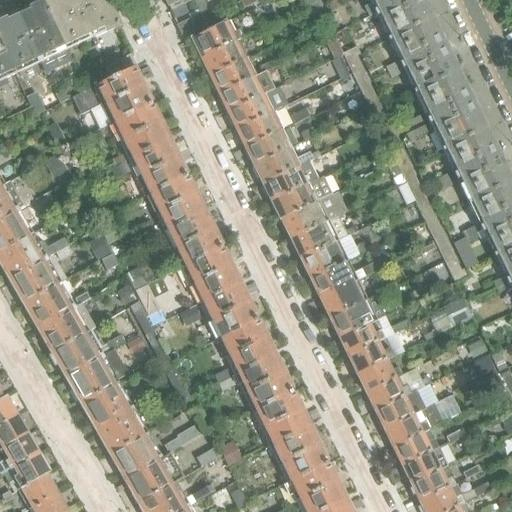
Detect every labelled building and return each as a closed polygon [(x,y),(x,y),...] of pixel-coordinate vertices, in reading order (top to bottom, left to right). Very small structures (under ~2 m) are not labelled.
[(120,27),(106,0),(59,0),(58,1),(57,0),(53,0),(44,4),(64,47),(104,28),(106,33),(120,27)] [(164,0),(175,21),(188,14),(185,8),(197,2),(195,0),(164,0)] [(301,0),(306,9),(308,9),(317,4),(316,3),(314,0),(301,0)] [(330,4),(327,0),(322,0),(316,3),(317,4),(319,9),(330,4)] [(433,20),(423,0),(367,0),(371,6),(365,9),(370,18),(363,21),(366,27),(376,22),(374,18),(376,17),(388,42),(433,20)] [(323,16),(338,9),(334,2),(330,4),(319,9),(322,16),(323,16)] [(64,47),(44,4),(32,10),(33,12),(24,17),(7,25),(6,22),(0,25),(0,43),(13,71),(64,47)] [(322,16),(319,9),(317,4),(308,9),(315,23),(325,18),(323,16),(322,16)] [(183,38),(205,27),(197,11),(189,16),(191,21),(178,27),(183,38)] [(459,72),(446,47),(433,20),(388,42),(401,68),(414,94),(459,72)] [(239,42),(244,39),(240,30),(234,33),(229,22),(190,42),(195,54),(199,52),(202,59),(212,53),(215,54),(239,42)] [(343,57),(334,40),(325,44),(334,62),(343,57)] [(248,60),(239,42),(215,54),(212,53),(202,59),(202,60),(199,61),(204,72),(207,70),(211,77),(221,72),(224,72),(248,60)] [(0,76),(13,71),(0,43),(0,76)] [(99,56),(94,46),(86,50),(91,60),(99,56)] [(356,58),(361,56),(359,52),(357,48),(343,55),(344,57),(345,59),(347,63),(356,58)] [(120,61),(117,53),(102,60),(106,68),(120,61)] [(135,69),(136,68),(130,57),(106,70),(111,80),(135,69)] [(359,65),(356,58),(347,63),(350,69),(359,65)] [(257,78),(248,60),(224,72),(221,72),(211,77),(211,78),(208,79),(213,90),(216,88),(219,94),(229,89),(232,89),(257,78)] [(273,70),(269,61),(258,67),(262,76),(273,70)] [(400,69),(397,63),(386,69),(389,74),(400,69)] [(60,86),(51,65),(43,69),(48,81),(51,89),(60,86)] [(363,71),(362,70),(359,65),(350,69),(352,75),(353,76),(363,71)] [(48,81),(43,69),(36,72),(41,83),(48,81)] [(150,98),(148,94),(146,92),(141,83),(142,80),(139,76),(137,74),(135,69),(111,80),(97,87),(72,99),(81,117),(105,104),(115,124),(152,106),(151,105),(151,104),(150,101),(150,98)] [(403,75),(400,69),(389,74),(391,80),(403,75)] [(366,78),(363,71),(353,76),(356,82),(366,78)] [(488,131),(474,101),(459,72),(414,94),(442,152),(487,131),(488,131)] [(265,95),(257,78),(232,89),(229,89),(219,94),(220,96),(217,97),(222,108),(225,106),(228,112),(238,107),(242,107),(265,95)] [(369,84),(366,78),(356,82),(359,89),(369,84)] [(372,91),(371,89),(369,84),(359,89),(362,94),(362,95),(372,91)] [(375,97),(372,91),(362,95),(366,102),(375,97)] [(274,114),(265,95),(242,107),(238,107),(228,112),(229,113),(225,115),(231,126),(234,124),(237,130),(248,124),(251,125),(274,114)] [(379,103),(375,97),(366,102),(369,108),(379,103)] [(382,110),(380,106),(379,103),(369,108),(370,111),(372,115),(382,110)] [(168,134),(166,130),(163,128),(159,119),(159,116),(157,112),(155,110),(153,108),(152,108),(152,107),(153,107),(152,106),(115,124),(132,160),(170,142),(168,137),(168,134)] [(311,118),(306,109),(290,117),(295,126),(311,118)] [(385,116),(382,110),(372,115),(375,121),(385,116)] [(283,132),(274,114),(251,125),(248,124),(237,130),(237,132),(234,133),(240,144),(243,142),(245,147),(256,143),(258,143),(283,132)] [(388,123),(385,116),(375,121),(378,128),(388,123)] [(423,123),(420,117),(408,123),(411,129),(423,123)] [(391,129),(389,125),(388,123),(378,128),(379,129),(382,134),(391,129)] [(410,142),(427,133),(424,127),(407,136),(410,142)] [(394,136),(391,129),(382,134),(385,141),(394,136)] [(511,183),(511,181),(500,157),(487,131),(442,152),(468,205),(511,183)] [(291,150),(288,142),(283,132),(258,143),(256,143),(245,147),(246,150),(243,151),(248,161),(251,160),(254,165),(264,160),(269,161),(291,150)] [(68,147),(61,134),(52,139),(58,152),(68,147)] [(388,147),(398,142),(394,136),(385,141),(388,147)] [(186,170),(183,166),(181,164),(177,155),(177,152),(175,148),(172,146),(170,142),(132,160),(150,196),(187,178),(187,176),(186,177),(186,176),(187,176),(185,173),(186,170)] [(401,149),(398,142),(388,147),(391,154),(401,149)] [(404,155),(401,149),(391,154),(394,160),(404,155)] [(300,168),(321,158),(318,153),(309,157),(308,155),(296,160),(291,150),(269,161),(264,160),(254,165),(255,168),(252,169),(257,179),(260,178),(262,182),(273,178),(276,178),(299,167),(300,168)] [(0,167),(13,159),(8,152),(0,157),(0,167)] [(128,162),(125,155),(112,161),(115,168),(128,162)] [(407,162),(407,161),(404,155),(394,160),(397,165),(397,167),(407,162)] [(345,168),(341,160),(328,167),(332,175),(345,168)] [(410,168),(410,167),(407,162),(397,167),(401,173),(410,168)] [(131,174),(126,164),(111,171),(116,181),(131,174)] [(400,175),(396,166),(388,170),(393,179),(400,175)] [(309,185),(300,168),(299,167),(276,178),(273,178),(262,182),(264,186),(261,187),(266,198),(269,196),(271,201),(282,196),(286,196),(309,185)] [(414,175),(410,168),(401,173),(404,180),(414,175)] [(75,180),(71,172),(59,179),(63,186),(75,180)] [(417,181),(416,180),(414,175),(404,180),(406,185),(407,186),(417,181)] [(439,186),(451,181),(448,175),(436,181),(439,186)] [(405,185),(401,176),(393,180),(397,189),(405,185)] [(203,206),(201,202),(199,200),(194,191),(194,188),(192,184),(190,182),(188,179),(188,180),(187,179),(188,179),(187,178),(150,196),(167,231),(205,213),(203,209),(203,206)] [(420,188),(417,181),(407,186),(410,193),(420,188)] [(442,192),(454,186),(451,181),(439,186),(442,192)] [(24,208),(10,183),(1,189),(0,189),(0,221),(15,213),(21,209),(26,217),(40,208),(36,201),(24,208)] [(511,248),(511,183),(468,205),(494,257),(511,248)] [(318,203),(309,185),(286,196),(282,196),(271,201),(273,204),(270,205),(275,215),(278,214),(281,220),(291,215),(294,215),(318,203)] [(423,194),(420,188),(410,193),(413,199),(423,194)] [(338,194),(335,189),(326,193),(328,197),(329,198),(338,194)] [(86,204),(79,192),(70,196),(77,209),(86,204)] [(338,218),(348,214),(338,194),(329,198),(328,197),(319,202),(319,203),(318,203),(294,215),(291,215),(281,220),(282,223),(279,224),(285,236),(288,234),(291,240),(303,234),(306,235),(338,218)] [(426,201),(425,199),(423,194),(413,199),(416,204),(417,206),(426,201)] [(429,207),(426,201),(417,206),(420,212),(429,207)] [(90,212),(86,204),(77,209),(81,217),(90,212)] [(433,214),(429,207),(420,212),(423,219),(433,214)] [(0,254),(30,237),(15,213),(0,221),(0,254)] [(221,242),(219,238),(216,236),(212,227),(212,224),(210,220),(207,218),(205,213),(167,231),(185,268),(222,250),(222,248),(221,248),(222,248),(221,245),(221,242)] [(426,225),(436,220),(435,218),(433,214),(423,219),(425,223),(425,224),(426,225)] [(316,254),(350,237),(348,238),(345,233),(338,218),(306,235),(303,234),(291,240),(292,242),(289,244),(294,254),(297,252),(301,260),(314,254),(316,254)] [(439,227),(436,220),(426,225),(429,232),(439,227)] [(426,225),(425,224),(415,229),(422,244),(433,239),(432,238),(429,232),(426,225)] [(138,246),(161,235),(157,227),(134,238),(138,246)] [(442,233),(439,227),(429,232),(432,238),(442,233)] [(355,228),(345,233),(348,238),(350,237),(358,233),(355,228)] [(476,233),(474,228),(463,233),(465,239),(476,233)] [(445,240),(445,238),(442,233),(432,238),(433,239),(435,243),(436,245),(445,240)] [(468,244),(479,239),(476,233),(465,239),(468,244)] [(44,262),(68,247),(64,240),(48,249),(45,245),(41,244),(35,247),(30,237),(0,254),(0,266),(2,267),(10,281),(44,262)] [(358,258),(368,253),(363,244),(355,248),(350,237),(316,254),(314,254),(301,260),(302,262),(298,264),(303,274),(306,272),(310,280),(321,274),(324,274),(347,263),(358,258)] [(449,246),(445,240),(436,245),(439,251),(449,246)] [(452,253),(449,247),(449,246),(439,251),(442,258),(452,253)] [(511,248),(494,257),(504,278),(493,283),(499,295),(510,289),(511,294),(511,248)] [(238,278),(236,273),(234,272),(229,263),(230,260),(227,255),(225,254),(224,251),(223,252),(223,251),(222,250),(185,268),(202,304),(240,285),(238,281),(238,278)] [(455,259),(455,258),(452,253),(442,258),(445,263),(445,264),(455,259)] [(118,267),(113,258),(113,256),(102,262),(107,272),(118,267)] [(458,266),(455,259),(445,264),(448,270),(458,266)] [(57,286),(44,262),(10,281),(18,294),(17,297),(21,303),(23,304),(24,305),(57,286)] [(357,283),(347,263),(324,274),(321,274),(310,280),(311,282),(308,283),(313,293),(316,292),(319,299),(329,294),(331,294),(357,283)] [(380,271),(376,263),(362,270),(366,278),(380,271)] [(461,272),(458,266),(448,270),(451,277),(461,272)] [(147,285),(139,269),(125,276),(133,292),(147,285)] [(469,278),(466,270),(461,272),(451,277),(455,285),(469,278)] [(367,302),(357,283),(331,294),(329,294),(319,299),(321,301),(318,303),(322,313),(326,311),(329,318),(339,313),(343,313),(367,302)] [(256,314),(254,309),(251,308),(247,299),(247,296),(245,291),(243,290),(240,285),(202,304),(220,339),(258,321),(257,320),(256,320),(257,319),(256,317),(256,314)] [(71,310),(57,286),(24,305),(25,307),(24,309),(28,315),(30,316),(38,330),(71,310)] [(136,301),(129,287),(117,294),(125,308),(136,301)] [(376,298),(387,292),(384,287),(374,293),(376,298)] [(90,300),(86,294),(75,300),(79,306),(81,305),(90,300)] [(182,314),(197,306),(196,302),(185,308),(184,306),(176,310),(179,316),(182,314)] [(376,321),(367,302),(343,313),(339,313),(329,318),(330,321),(327,323),(332,333),(335,331),(339,339),(376,321)] [(133,314),(142,309),(139,304),(130,309),(133,314)] [(95,329),(81,305),(79,306),(72,310),(71,310),(38,330),(46,343),(45,346),(49,352),(51,353),(52,354),(92,332),(91,331),(95,329)] [(185,320),(201,313),(197,306),(182,314),(185,320)] [(145,314),(142,309),(133,314),(136,319),(145,314)] [(148,319),(145,314),(136,319),(138,324),(148,319)] [(150,324),(148,319),(138,324),(141,329),(150,324)] [(414,326),(411,319),(405,322),(409,328),(414,326)] [(274,350),(271,345),(269,344),(265,335),(265,332),(263,327),(260,326),(259,323),(258,323),(258,321),(220,339),(220,341),(212,345),(213,347),(211,348),(214,354),(216,352),(218,355),(225,351),(238,376),(275,357),(273,353),(274,350)] [(384,341),(380,334),(383,332),(376,321),(339,339),(348,358),(384,341)] [(388,338),(405,330),(402,323),(385,332),(388,338)] [(153,330),(153,329),(150,324),(141,329),(144,334),(144,335),(153,330)] [(156,335),(153,330),(144,335),(147,340),(156,335)] [(100,359),(125,344),(121,337),(101,348),(92,332),(52,354),(53,355),(52,358),(56,364),(58,365),(66,379),(100,359)] [(159,340),(156,335),(147,340),(150,345),(159,340)] [(145,349),(139,338),(124,346),(130,357),(145,349)] [(162,345),(159,340),(150,345),(152,350),(162,345)] [(386,362),(392,359),(384,341),(348,358),(358,377),(386,363),(386,362)] [(155,356),(165,351),(162,345),(152,350),(155,356)] [(167,356),(165,351),(155,356),(158,361),(167,356)] [(170,361),(167,356),(158,361),(161,366),(170,361)] [(291,386),(289,381),(287,379),(282,371),(282,368),(280,363),(278,362),(275,357),(238,376),(233,378),(220,385),(218,386),(222,393),(241,383),(255,411),(293,393),(292,392),(291,392),(292,391),(291,389),(291,386)] [(114,383),(100,359),(66,379),(74,391),(73,394),(77,400),(79,401),(80,403),(114,383)] [(164,371),(173,366),(172,364),(170,361),(161,366),(162,369),(164,371)] [(423,367),(420,361),(410,366),(413,372),(423,367)] [(495,373),(490,361),(477,367),(483,379),(495,373)] [(394,379),(401,376),(397,368),(390,371),(386,363),(358,377),(366,394),(395,380),(394,379)] [(176,371),(173,366),(164,371),(166,376),(176,371)] [(508,370),(506,366),(497,370),(500,374),(508,370)] [(233,378),(230,369),(216,376),(220,385),(233,378)] [(511,376),(508,370),(500,374),(502,380),(511,376)] [(169,382),(179,377),(176,371),(166,376),(169,382)] [(511,381),(511,378),(511,376),(502,380),(505,385),(511,381)] [(172,387),(181,382),(179,377),(169,382),(172,387)] [(504,391),(498,377),(485,383),(492,397),(504,391)] [(432,385),(428,378),(419,383),(422,390),(432,385)] [(403,398),(410,395),(406,387),(400,390),(395,380),(366,394),(375,413),(404,399),(403,398)] [(184,387),(181,382),(172,387),(175,392),(184,387)] [(131,412),(117,388),(114,383),(80,403),(84,409),(83,411),(87,417),(89,418),(97,431),(131,412)] [(187,392),(184,387),(175,392),(178,397),(187,392)] [(190,398),(187,392),(178,397),(181,403),(190,398)] [(511,400),(510,396),(508,392),(500,396),(506,407),(511,403),(511,400)] [(309,422),(306,417),(304,415),(300,406),(300,404),(298,399),(295,397),(294,395),(293,395),(293,393),(255,411),(273,448),(311,429),(309,424),(309,422)] [(0,426),(17,417),(16,415),(17,414),(12,405),(11,406),(6,398),(3,400),(0,401),(0,426)] [(137,408),(146,403),(143,398),(134,403),(137,408)] [(193,403),(190,398),(181,403),(183,408),(193,403)] [(420,416),(419,413),(414,404),(408,407),(404,399),(375,413),(385,432),(420,416)] [(140,413),(149,408),(146,403),(137,408),(140,413)] [(195,408),(193,403),(183,408),(186,413),(195,408)] [(145,436),(131,412),(97,431),(104,445),(104,448),(108,454),(110,455),(111,456),(145,436)] [(428,432),(424,423),(420,416),(385,432),(393,449),(428,432)] [(0,452),(28,436),(27,434),(28,433),(23,424),(22,425),(17,417),(0,426),(0,452)] [(511,433),(511,418),(501,423),(507,436),(511,433)] [(169,455),(205,434),(199,424),(177,437),(178,439),(164,447),(169,455)] [(326,457),(324,453),(322,451),(317,442),(318,439),(315,435),(313,433),(311,429),(273,448),(290,483),(328,465),(327,464),(327,463),(328,463),(326,460),(326,457)] [(437,451),(433,441),(428,432),(393,449),(402,467),(437,451)] [(449,444),(463,437),(460,432),(446,439),(449,444)] [(39,454),(35,447),(36,446),(30,437),(29,438),(28,436),(0,452),(0,454),(9,471),(39,454)] [(159,461),(145,436),(111,456),(111,457),(111,460),(115,466),(117,467),(125,480),(159,461)] [(243,462),(234,443),(219,450),(228,469),(243,462)] [(201,469),(221,458),(216,449),(196,460),(201,469)] [(445,468),(437,451),(402,467),(411,485),(445,468)] [(18,492),(47,476),(50,474),(45,466),(46,465),(41,456),(40,457),(39,454),(9,471),(15,481),(9,485),(14,494),(18,492)] [(173,485),(159,461),(125,480),(133,494),(132,496),(136,503),(138,504),(139,505),(173,485)] [(344,493),(342,489),(339,487),(335,478),(335,475),(333,471),(331,469),(329,467),(328,467),(329,466),(328,465),(290,483),(304,511),(322,511),(346,501),(344,496),(344,493)] [(466,481),(481,473),(478,467),(463,475),(466,481)] [(447,488),(454,485),(450,477),(445,468),(411,485),(419,503),(447,488)] [(58,495),(56,492),(57,492),(52,483),(51,484),(47,476),(18,492),(29,511),(58,495)] [(239,511),(247,508),(239,491),(236,484),(227,488),(238,511),(239,511)] [(476,498),(491,491),(488,484),(472,492),(476,498)] [(183,511),(187,510),(173,485),(139,505),(140,506),(139,509),(141,511),(183,511)] [(195,505),(211,495),(207,487),(190,497),(195,505)] [(449,511),(464,505),(459,496),(452,499),(447,488),(419,503),(424,511),(449,511)] [(4,501),(12,496),(10,492),(2,497),(4,501)] [(67,511),(68,511),(63,502),(62,502),(58,495),(29,511),(28,511),(67,511)] [(6,504),(14,500),(12,496),(4,501),(6,504)] [(352,511),(353,511),(351,507),(348,505),(346,501),(322,511),(352,511)]
